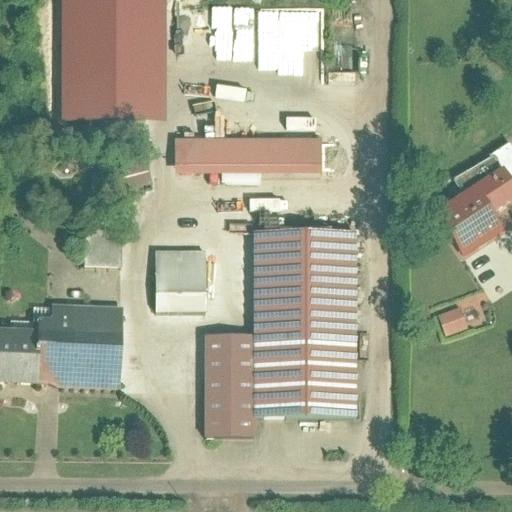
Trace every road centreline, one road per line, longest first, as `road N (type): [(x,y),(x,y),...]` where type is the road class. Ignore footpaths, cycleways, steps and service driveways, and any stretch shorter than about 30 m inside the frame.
road 1 (unclassified): [(0,480),(511,481)]
road 2 (track): [(354,480),(363,0)]
